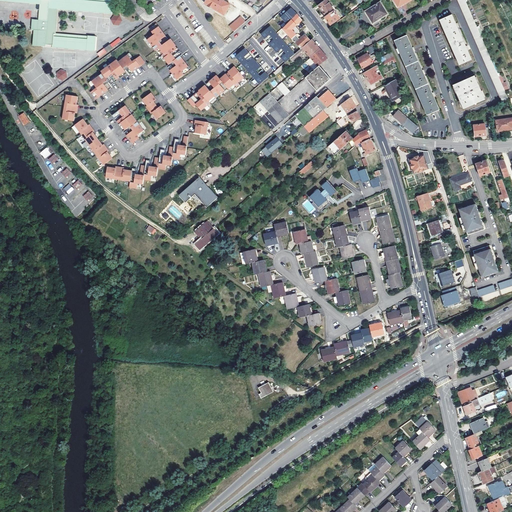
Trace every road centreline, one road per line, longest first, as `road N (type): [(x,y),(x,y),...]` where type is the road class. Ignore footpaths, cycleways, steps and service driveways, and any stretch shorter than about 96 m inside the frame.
road 1 (primary): [(436,351),(305,429),(204,511)]
road 2 (primary): [(217,511),(308,442),(438,363)]
road 3 (residential): [(453,119),(425,27),(447,6),(456,8),(493,94),(488,104)]
road 4 (residential): [(170,95),(146,75),(100,108),(98,119),(132,156),(179,122),(172,98)]
road 5 (track): [(32,107),(112,194),(175,240)]
road 6 (tertiary): [(383,143),(415,265)]
